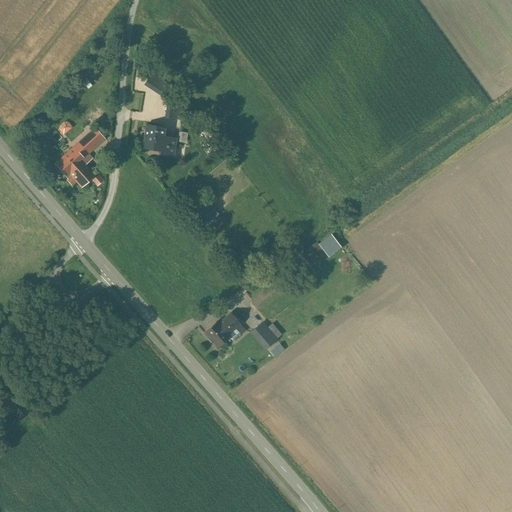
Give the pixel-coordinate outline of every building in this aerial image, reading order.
[(160,92),(166,84),(149,72),(144,80),(160,92)] [(61,109),(68,103),(60,95),(54,102),(61,109)] [(178,99),(168,98),(165,117),(175,119),(178,99)] [(143,145),(153,146),(160,148),(161,140),(163,128),(146,124),(143,145)] [(78,145),(89,158),(104,146),(93,132),(78,145)] [(177,141),(161,140),(160,148),(153,146),(151,155),(158,156),(158,158),(165,159),(165,161),(178,163),(179,151),(176,151),(177,141)] [(89,158),(78,145),(57,162),(76,184),(79,181),(85,188),(98,177),(85,161),(89,158)] [(222,214),(210,198),(196,208),(209,224),(222,214)] [(330,233),(317,243),(327,257),(340,247),(330,233)] [(229,337),(227,339),(230,342),(240,333),(235,327),(239,324),(230,314),(218,324),(229,337)] [(280,338),(266,320),(255,329),(269,347),(280,338)] [(217,348),(227,339),(229,337),(218,324),(216,321),(203,333),(217,348)] [(278,343),(269,350),(274,357),(283,349),(278,343)]
